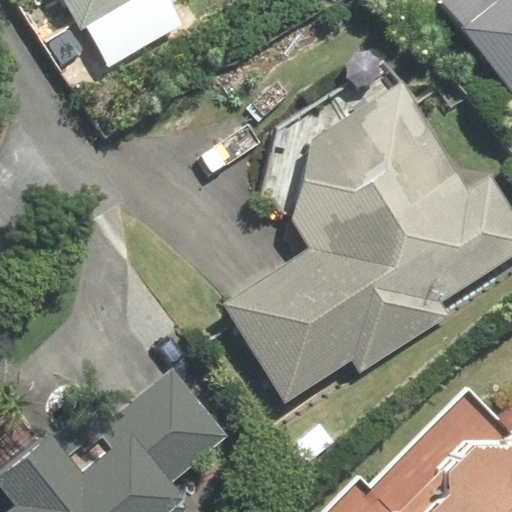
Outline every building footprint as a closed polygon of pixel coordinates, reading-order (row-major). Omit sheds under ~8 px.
[(61,0),(76,26),(122,0),(61,0)] [(511,0),(437,0),(511,94),(511,0)] [(212,299),(277,401),(348,357),(356,370),(448,313),(440,299),(511,254),(511,216),(483,172),(464,184),(383,55),(272,124),(260,188),(297,246),(212,299)] [(0,511),(151,511),(154,510),(155,511),(178,511),(191,502),(171,479),(225,433),(166,365),(67,449),(43,421),(0,456),(0,488),(4,493),(0,496),(0,511)] [(357,472),(317,511),(511,511),(511,424),(510,426),(466,383),(367,482),(357,472)]
